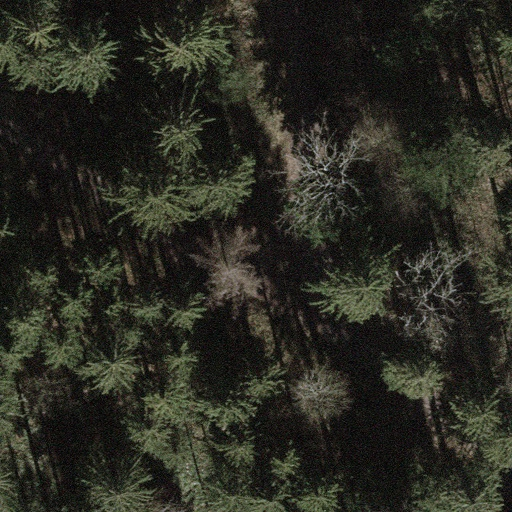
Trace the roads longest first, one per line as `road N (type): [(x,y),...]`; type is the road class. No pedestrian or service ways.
road 1 (track): [(0,104),(511,459)]
road 2 (track): [(299,306),(317,166),(281,0)]
